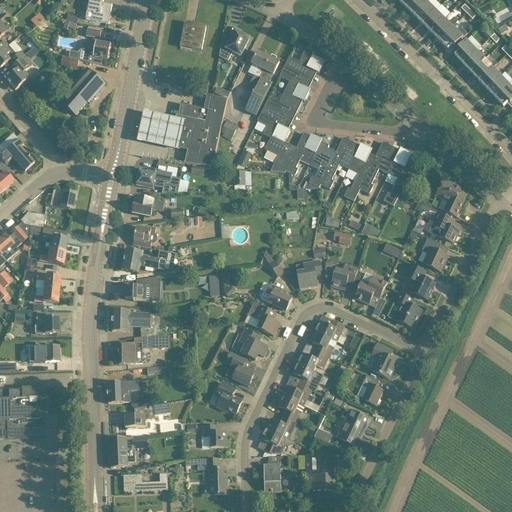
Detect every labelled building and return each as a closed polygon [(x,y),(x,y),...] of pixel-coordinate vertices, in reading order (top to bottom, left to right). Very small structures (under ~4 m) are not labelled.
[(87,13),(86,21),(91,22),(99,23),(109,25),(112,7),(112,6),(103,4),(104,0),(89,0),(89,4),(88,11),(87,13)] [(398,0),(406,9),(414,0),(398,0)] [(414,0),(406,9),(415,17),(428,3),(424,0),(414,0)] [(415,17),(423,25),(436,12),(428,3),(415,17)] [(442,5),(436,11),(443,18),(449,13),(442,5)] [(461,9),(467,15),(471,11),(465,5),(461,9)] [(490,13),(487,8),(480,12),(483,17),(490,13)] [(471,11),(467,15),(473,20),(476,16),(471,11)] [(445,20),(436,12),(423,25),(431,33),(445,20)] [(36,26),(45,20),(40,14),(31,21),(36,26)] [(455,19),(449,24),(445,20),(431,33),(440,42),(453,28),(459,22),(455,19)] [(185,23),(180,48),(202,52),(207,27),(185,23)] [(5,26),(0,30),(0,38),(9,31),(5,26)] [(463,38),(453,28),(440,42),(448,50),(453,45),(455,47),(463,38)] [(100,40),(102,32),(88,29),(86,37),(93,39),(90,50),(86,49),(84,62),(101,65),(102,60),(108,61),(111,45),(98,43),(98,40),(100,40)] [(489,39),(493,35),(489,31),(485,35),(489,39)] [(233,36),(224,32),(219,58),(228,62),(233,53),(241,57),(250,39),(235,32),(233,36)] [(494,35),(491,39),(496,44),(500,40),(494,35)] [(463,65),(477,52),(467,41),(458,50),(460,52),(455,56),(463,65)] [(0,53),(9,46),(5,42),(0,46),(0,53)] [(9,47),(9,46),(0,53),(0,70),(5,67),(6,65),(11,61),(13,60),(17,56),(13,51),(9,47)] [(502,50),(507,55),(511,52),(506,47),(502,50)] [(311,71),(317,73),(319,74),(325,62),(313,56),(314,53),(306,49),(300,63),(290,58),(285,68),(307,79),(311,71)] [(17,56),(13,60),(17,64),(25,57),(21,52),(17,56)] [(485,60),(477,52),(463,65),(471,73),(485,60)] [(245,111),(254,115),(256,117),(272,84),(269,83),(273,75),(274,76),(280,63),(258,53),(252,65),(258,68),(247,91),(254,95),(245,111)] [(25,57),(17,64),(8,71),(12,76),(7,81),(16,91),(30,79),(25,73),(33,66),(25,57)] [(78,61),(62,57),(60,66),(76,70),(78,61)] [(493,69),(485,60),(471,73),(479,82),(493,69)] [(285,93),(303,102),(305,103),(311,91),(303,87),(307,79),(285,68),(280,77),(290,82),(285,93)] [(106,85),(88,69),(68,91),(71,94),(62,105),(76,117),(88,103),(89,104),(106,85)] [(501,77),(493,69),(479,82),(488,90),(501,77)] [(509,86),(501,77),(488,90),(496,99),(509,86)] [(511,88),(509,86),(496,99),(504,107),(509,103),(511,106),(511,88)] [(280,103),(270,98),(265,108),(287,119),(291,111),(297,114),(303,102),(285,93),(280,103)] [(176,120),(184,122),(177,149),(180,150),(187,151),(185,164),(197,166),(212,167),(227,101),(212,97),(208,96),(204,110),(202,110),(199,109),(182,105),(179,117),(177,116),(176,120)] [(265,108),(258,123),(268,128),(264,136),(271,139),(272,137),(285,143),(290,132),(283,128),(287,119),(265,108)] [(186,118),(144,110),(137,140),(180,148),(186,118)] [(227,123),(222,132),(224,133),(222,136),(231,141),(238,129),(227,123)] [(297,149),(285,143),(272,137),(271,139),(265,151),(278,157),(271,173),(285,174),(286,173),(297,150),(297,149)] [(301,140),(297,149),(297,150),(286,173),(289,174),(289,183),(291,184),(295,177),(298,171),(296,169),(300,162),(310,166),(322,143),(322,141),(314,137),(310,144),(301,140)] [(19,141),(0,157),(0,159),(3,163),(6,166),(13,159),(25,173),(34,164),(20,149),(23,146),(19,141)] [(248,142),(244,149),(255,150),(257,150),(259,147),(248,142)] [(336,157),(335,156),(327,152),(329,147),(322,143),(310,166),(319,171),(315,179),(313,178),(309,184),(319,189),(321,186),(336,157)] [(349,171),(360,147),(353,143),(350,149),(341,144),(335,156),(336,157),(321,186),(330,191),(334,182),(332,181),(340,166),(349,171)] [(361,145),(360,147),(349,171),(358,175),(351,191),(349,189),(344,198),(354,203),(360,191),(375,161),(374,161),(366,157),(370,149),(361,145)] [(375,161),(360,191),(370,196),(374,187),(372,186),(379,171),(389,175),(400,152),(392,148),(389,153),(380,149),(374,161),(375,161)] [(400,152),(389,175),(398,180),(390,195),(388,194),(384,203),(394,208),(415,166),(406,161),(409,154),(401,150),(400,152)] [(246,169),(252,156),(244,152),(238,165),(239,165),(245,168),(246,169)] [(2,169),(6,166),(3,163),(0,165),(0,175),(1,176),(0,176),(0,191),(2,193),(13,183),(2,169)] [(148,170),(148,173),(156,175),(155,180),(165,182),(164,186),(179,189),(181,179),(177,178),(173,177),(173,175),(167,174),(168,168),(157,166),(156,172),(148,170)] [(192,168),(191,175),(205,177),(205,170),(192,168)] [(138,179),(136,187),(146,189),(153,190),(154,187),(163,189),(162,194),(178,194),(179,189),(164,186),(165,182),(155,180),(156,175),(148,173),(139,171),(138,179)] [(246,187),(245,173),(234,173),(234,187),(235,187),(235,192),(245,191),(245,187),(246,187)] [(444,212),(448,214),(457,218),(467,197),(459,193),(460,192),(455,189),(456,187),(444,181),(439,190),(436,197),(448,202),(444,212)] [(75,195),(53,191),(50,207),(72,211),(75,195)] [(133,214),(142,216),(151,218),(153,210),(163,213),(165,204),(146,200),(136,198),(135,204),(133,214)] [(424,203),(419,201),(415,210),(420,212),(424,203)] [(325,202),(323,207),(329,210),(331,205),(325,202)] [(425,203),(421,210),(427,213),(430,206),(425,203)] [(172,220),(184,220),(184,211),(171,211),(172,220)] [(23,225),(30,226),(43,228),(43,227),(44,221),(45,217),(27,213),(27,214),(22,220),(20,222),(21,223),(22,224),(23,225)] [(438,237),(445,241),(454,245),(460,232),(452,229),(455,222),(442,215),(439,214),(433,227),(430,233),(438,237)] [(352,221),(349,226),(358,231),(361,226),(352,221)] [(377,238),(380,230),(366,224),(363,231),(377,238)] [(221,226),(222,238),(230,238),(229,225),(221,226)] [(41,237),(42,235),(43,228),(30,226),(28,235),(41,237)] [(12,236),(20,246),(28,239),(17,227),(10,233),(12,235),(12,236)] [(133,246),(145,249),(150,250),(151,244),(154,245),(156,244),(158,241),(157,237),(156,236),(157,230),(146,228),(145,230),(137,228),(135,235),(132,235),(131,240),(134,240),(133,246)] [(419,235),(412,232),(409,238),(416,241),(419,235)] [(339,243),(339,242),(351,244),(352,237),(335,234),(334,242),(339,243)] [(49,250),(65,253),(67,240),(58,238),(44,235),(43,241),(51,242),(49,250)] [(5,236),(0,239),(0,254),(1,256),(9,249),(15,255),(18,251),(16,249),(20,246),(12,236),(8,239),(5,236)] [(424,265),(432,269),(441,273),(448,257),(437,252),(441,245),(428,239),(422,251),(429,254),(424,265)] [(402,252),(397,249),(394,255),(399,258),(402,252)] [(65,253),(49,250),(48,258),(40,256),(39,262),(52,265),(62,266),(65,253)] [(123,272),(133,273),(139,275),(141,267),(165,272),(167,261),(168,253),(160,252),(158,259),(143,256),(143,253),(127,250),(123,272)] [(264,257),(278,279),(284,275),(268,250),(264,257)] [(325,250),(314,252),(315,260),(326,258),(325,250)] [(27,267),(33,268),(36,268),(37,261),(27,259),(26,267),(27,267)] [(305,272),(297,274),(300,291),(318,288),(316,277),(322,276),(320,262),(303,265),(305,272)] [(336,270),(331,288),(345,292),(348,280),(355,282),(359,269),(345,266),(343,272),(336,270)] [(410,293),(418,297),(427,301),(435,285),(423,279),(426,273),(417,268),(412,266),(405,278),(415,283),(410,293)] [(373,297),(380,300),(387,284),(374,278),(366,274),(362,282),(357,292),(359,293),(356,300),(369,306),(373,297)] [(8,286),(0,276),(0,286),(3,290),(8,286)] [(60,278),(50,277),(36,276),(36,281),(44,282),(44,290),(59,291),(60,278)] [(219,277),(210,278),(211,298),(220,297),(219,277)] [(125,294),(125,300),(134,300),(134,302),(146,303),(153,303),(153,289),(153,279),(140,281),(140,288),(136,288),(134,288),(134,290),(126,289),(125,294)] [(271,285),(267,294),(265,293),(262,294),(260,298),(261,300),(277,308),(286,312),(292,299),(286,296),(287,293),(271,285)] [(0,302),(3,300),(6,304),(11,300),(8,296),(3,290),(0,286),(0,302)] [(59,291),(44,290),(43,298),(34,297),(34,303),(57,305),(59,291)] [(399,294),(395,303),(402,306),(395,321),(413,330),(422,312),(411,307),(414,301),(399,294)] [(387,302),(381,299),(380,300),(377,306),(383,309),(387,302)] [(261,323),(258,330),(274,338),(280,324),(273,321),(277,315),(254,304),(248,317),(261,323)] [(113,324),(112,333),(122,333),(130,333),(130,327),(141,328),(151,328),(151,315),(151,314),(130,314),(131,312),(123,312),(113,311),(113,320),(112,320),(112,324),(113,324)] [(37,313),(37,327),(35,327),(35,335),(48,335),(58,335),(58,318),(46,319),(46,313),(37,313)] [(25,316),(15,314),(14,323),(23,324),(25,316)] [(315,333),(337,344),(345,327),(333,321),(330,327),(321,323),(318,329),(317,328),(315,333)] [(241,354),(247,357),(256,361),(258,355),(264,358),(269,349),(259,344),(262,338),(245,330),(239,344),(245,346),(241,354)] [(315,346),(313,352),(329,360),(334,349),(337,344),(315,333),(313,337),(314,337),(311,343),(315,346)] [(158,337),(148,339),(149,350),(158,350),(158,337)] [(349,348),(355,350),(360,340),(358,339),(355,338),(352,342),(349,348)] [(131,365),(137,365),(137,364),(143,364),(143,352),(142,344),(131,344),(121,344),(121,351),(118,354),(121,356),(121,365),(131,365)] [(377,345),(373,354),(372,356),(378,359),(372,372),(389,380),(393,372),(391,371),(396,361),(390,359),(393,353),(377,345)] [(44,350),(38,351),(37,346),(28,346),(28,358),(45,358),(45,363),(49,363),(59,363),(59,348),(44,349),(44,350)] [(326,366),(329,360),(313,352),(310,358),(303,355),(301,360),(299,360),(297,365),(314,373),(317,367),(324,370),(326,366)] [(230,368),(238,372),(233,380),(249,388),(255,374),(243,368),(246,362),(230,354),(227,361),(232,364),(230,368)] [(303,379),(300,386),(312,392),(315,385),(317,381),(319,381),(321,376),(314,373),(297,365),(295,369),(296,369),(293,375),(303,379)] [(147,370),(148,377),(161,375),(160,368),(147,370)] [(363,400),(367,403),(376,407),(384,392),(377,389),(380,382),(375,380),(370,378),(367,376),(362,386),(368,389),(363,400)] [(131,404),(131,393),(147,392),(146,383),(108,385),(108,405),(131,404)] [(236,391),(227,386),(222,384),(216,396),(222,399),(217,408),(228,413),(229,412),(236,416),(243,403),(233,397),(236,391)] [(284,393),(282,397),(304,408),(309,398),(312,392),(300,386),(297,392),(288,387),(285,393),(284,393)] [(41,423),(44,423),(44,414),(47,414),(47,413),(47,406),(49,406),(48,399),(47,399),(47,389),(37,389),(22,389),(22,390),(22,391),(7,392),(7,390),(0,390),(0,440),(28,440),(28,433),(41,432),(41,423)] [(282,418),(296,424),(299,418),(304,408),(282,397),(280,401),(281,402),(278,408),(285,411),(282,418)] [(332,401),(327,399),(324,397),(319,408),(317,413),(324,417),(327,412),(332,402),(332,401)] [(337,397),(333,405),(341,408),(345,400),(337,397)] [(135,417),(125,417),(125,420),(126,429),(127,429),(127,431),(136,429),(146,428),(146,422),(155,420),(155,417),(170,414),(169,405),(153,407),(141,409),(142,416),(136,416),(135,417)] [(361,416),(352,412),(347,409),(342,418),(347,421),(338,439),(357,448),(367,426),(370,420),(361,416)] [(268,425),(266,430),(294,443),(289,440),(293,430),(296,424),(282,418),(280,424),(272,420),(269,426),(268,425)] [(202,450),(211,449),(227,449),(227,433),(218,433),(218,427),(203,427),(204,439),(202,440),(202,450)] [(262,440),(270,444),(266,452),(272,455),(282,455),(286,446),(288,447),(293,446),(294,443),(266,430),(264,434),(265,435),(262,440)] [(329,444),(332,436),(318,430),(314,438),(329,444)] [(148,438),(110,440),(111,469),(128,468),(127,451),(134,451),(134,449),(148,448),(148,438)] [(340,475),(313,476),(312,471),(317,471),(316,459),(312,460),(312,457),(306,457),(307,493),(336,492),(336,491),(335,491),(334,476),(340,476),(340,475)] [(282,499),(281,469),(289,469),(289,458),(269,458),(270,466),(264,466),(265,495),(266,495),(266,494),(281,493),(281,499),(282,499)] [(219,460),(198,460),(186,461),(186,466),(198,466),(198,471),(210,471),(211,497),(227,496),(226,470),(219,470),(219,460)] [(180,476),(184,469),(177,465),(173,472),(180,476)] [(124,478),(124,485),(125,493),(168,492),(167,482),(167,476),(160,476),(161,484),(142,485),(142,477),(140,477),(130,477),(122,477),(122,478),(124,478)]
